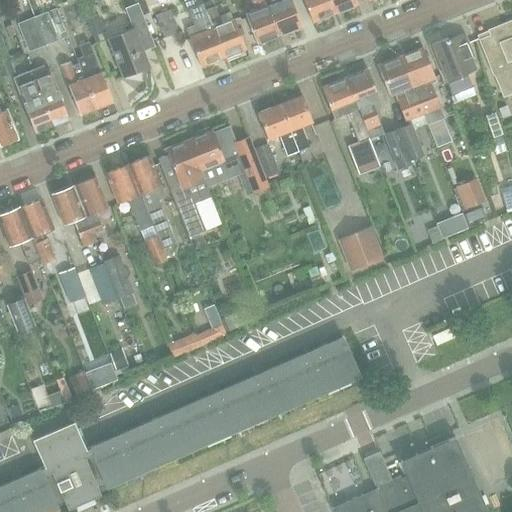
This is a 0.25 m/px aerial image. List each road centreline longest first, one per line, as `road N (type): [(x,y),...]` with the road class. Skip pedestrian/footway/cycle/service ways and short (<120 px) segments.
road 1 (residential): [(0,179),(449,0)]
road 2 (residential): [(274,462),(511,358)]
